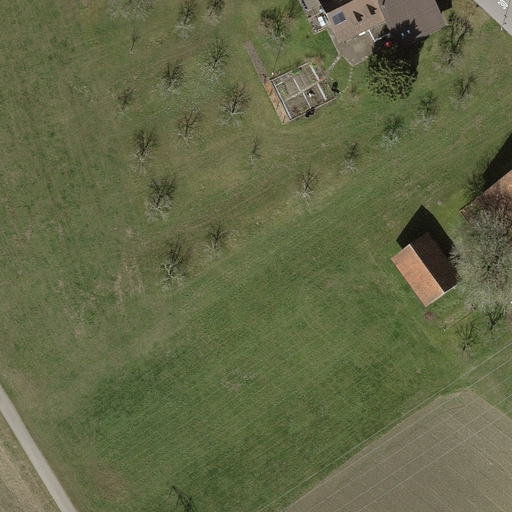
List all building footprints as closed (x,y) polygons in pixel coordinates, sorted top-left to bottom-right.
[(362,28),(348,0),(304,0),(309,10),(321,4),(339,39),(362,28)] [(367,25),(387,16),(378,0),(348,0),(362,28),(367,25)] [(439,24),(427,0),(378,0),(387,16),(367,25),(376,42),(392,34),(397,45),(439,24)] [(511,178),(482,200),(511,240),(511,178)] [(424,304),(461,277),(428,231),(391,258),(424,304)]
